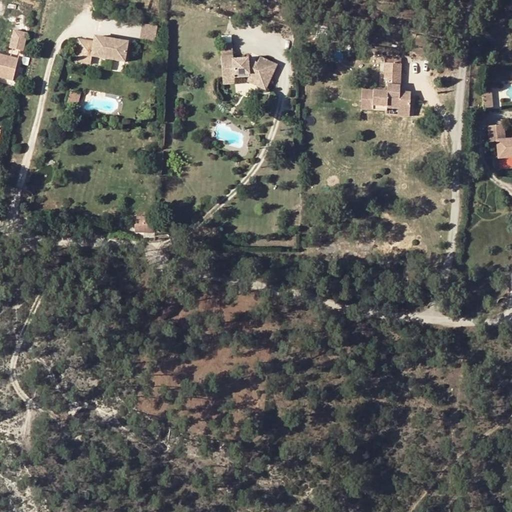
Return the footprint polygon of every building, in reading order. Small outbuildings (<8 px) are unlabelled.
[(144,23),(143,38),(158,39),(159,24),(144,23)] [(11,46),(22,50),(26,34),(15,30),(11,46)] [(96,53),(95,59),(127,64),(131,42),(98,37),(97,42),(82,40),(78,63),(87,65),(90,52),(96,53)] [(219,48),(220,58),(232,57),(230,47),(219,48)] [(87,65),(94,66),(95,59),(96,53),(90,52),(87,65)] [(0,78),(13,82),(17,60),(0,55),(0,78)] [(259,89),(265,91),(278,66),(260,58),(257,64),(255,70),(248,67),(249,60),(248,60),(232,61),(232,57),(220,58),(222,81),(235,81),(249,80),(261,85),(259,89)] [(255,70),(257,64),(249,60),(248,67),(255,70)] [(399,113),(409,113),(409,95),(399,94),(400,64),(383,63),(382,83),(385,83),(385,94),(360,93),(360,111),(371,112),(371,108),(386,109),(385,110),(398,111),(399,113)] [(259,89),(261,85),(249,80),(249,83),(259,89)] [(488,99),(497,99),(496,90),(487,91),(488,99)] [(498,111),(497,99),(488,99),(488,112),(498,111)] [(386,117),(408,118),(409,113),(399,113),(398,111),(385,110),(386,109),(371,108),(371,112),(385,113),(386,117)] [(511,157),(511,135),(511,126),(493,128),(495,142),(504,141),(505,158),(511,157)] [(143,238),(154,239),(154,232),(155,223),(134,223),(133,235),(143,234),(143,238)] [(167,223),(155,223),(154,232),(166,232),(167,223)]
